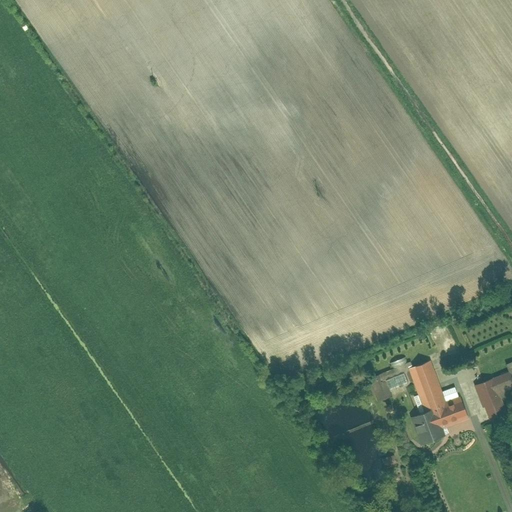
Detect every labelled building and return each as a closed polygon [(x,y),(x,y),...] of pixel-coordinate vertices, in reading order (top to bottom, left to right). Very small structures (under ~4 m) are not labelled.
[(394,333),(377,340),(373,331),(356,338),(372,376),(406,362),(394,333)] [(407,333),(398,337),(406,355),(415,351),(407,333)] [(409,416),(420,444),(441,436),(438,428),(465,418),(457,397),(443,403),(428,362),(404,371),(420,411),(409,416)] [(474,391),(487,423),(501,417),(493,398),(511,392),(511,389),(507,374),(486,381),(488,386),(474,391)] [(368,387),(375,405),(388,401),(386,395),(406,387),(402,375),(368,387)] [(377,463),(381,471),(393,466),(389,457),(377,463)]
